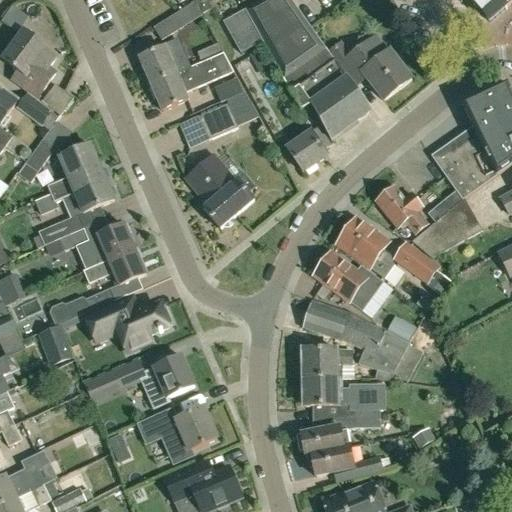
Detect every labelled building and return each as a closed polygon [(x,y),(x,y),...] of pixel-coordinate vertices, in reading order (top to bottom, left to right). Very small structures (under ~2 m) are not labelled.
[(203,0),(201,0),(194,5),(201,15),(210,9),(203,0)] [(241,0),(247,10),(244,12),(262,43),(301,113),(310,108),(330,142),(370,114),(353,90),(289,0),(241,0)] [(511,0),(468,0),(489,25),(511,4),(511,0)] [(262,43),(244,12),(223,24),(240,55),(262,43)] [(162,43),(182,30),(173,17),(153,30),(162,43)] [(53,114),(53,113),(37,101),(56,76),(49,71),(58,60),(47,52),(48,51),(25,34),(3,63),(25,79),(18,88),(28,95),(27,96),(53,114)] [(382,58),(370,42),(350,58),(340,45),(328,54),(353,90),(367,80),(384,102),(411,81),(389,53),(382,58)] [(151,87),(176,76),(172,65),(180,61),(173,46),(140,60),(151,87)] [(188,71),(220,57),(216,47),(183,61),(187,71),(188,71)] [(255,68),(266,61),(261,52),(249,58),(255,68)] [(233,75),(224,55),(220,57),(188,71),(187,71),(176,76),(151,87),(162,113),(188,102),(185,95),(233,75)] [(220,104),(242,95),(236,81),(214,90),(220,104)] [(511,168),(511,166),(511,95),(508,85),(485,96),(511,168)] [(60,118),(74,100),(55,86),(42,104),(60,118)] [(2,95),(0,94),(0,144),(5,149),(13,138),(0,128),(0,126),(17,103),(3,93),(2,95)] [(49,132),(59,119),(53,114),(27,96),(17,110),(42,129),(43,128),(49,132)] [(511,168),(485,96),(463,107),(480,144),(470,152),(461,139),(432,159),(462,203),(411,244),(431,261),(482,232),(464,201),(511,168)] [(209,143),(238,130),(228,106),(198,119),(209,143)] [(329,147),(317,131),(311,135),(311,134),(286,151),(303,174),(327,158),(323,151),(329,147)] [(26,166),(20,174),(32,183),(38,175),(54,152),(42,143),(26,166)] [(50,197),(102,175),(90,147),(58,160),(67,180),(47,189),(50,197)] [(24,161),(28,160),(31,156),(31,152),(27,149),(22,150),(20,153),(20,158),(24,161)] [(214,157),(186,180),(208,206),(203,211),(220,231),(224,229),(229,229),(233,226),(234,220),(244,211),(254,203),(248,195),(255,189),(244,176),(237,182),(236,183),(214,157)] [(102,175),(50,197),(36,203),(41,216),(56,210),(54,206),(74,197),(82,216),(114,202),(113,200),(115,198),(116,195),(113,190),(111,188),(108,188),(102,175)] [(401,204),(391,192),(376,204),(397,230),(404,224),(415,237),(428,226),(417,213),(421,210),(410,196),(401,204)] [(511,194),(501,200),(509,217),(511,215),(511,194)] [(37,251),(60,241),(84,231),(78,217),(39,234),(40,238),(34,241),(37,251)] [(339,245),(373,269),(371,272),(385,282),(395,268),(390,257),(386,254),(392,245),(357,220),(339,245)] [(76,248),(87,272),(107,263),(108,263),(135,251),(125,226),(97,238),(89,242),(84,231),(60,241),(65,253),(76,248)] [(437,273),(441,268),(406,243),(392,262),(428,287),(437,273)] [(511,247),(498,255),(510,278),(511,277),(511,278),(511,247)] [(146,276),(135,251),(108,263),(107,263),(87,272),(84,273),(89,285),(113,275),(119,288),(146,276)] [(0,265),(11,260),(8,254),(0,257),(0,265)] [(361,268),(357,274),(331,255),(314,280),(349,305),(362,314),(384,284),(361,268)] [(437,273),(428,287),(440,296),(450,282),(437,273)] [(0,294),(6,308),(26,299),(16,276),(0,282),(0,294)] [(110,291),(86,301),(82,299),(65,306),(71,321),(81,317),(91,313),(115,302),(110,291)] [(437,302),(436,301),(426,294),(416,306),(426,314),(427,314),(437,302)] [(0,322),(10,318),(3,303),(0,304),(0,322)] [(166,327),(170,326),(164,314),(161,315),(159,311),(147,316),(145,311),(141,312),(136,314),(131,303),(125,306),(86,324),(91,335),(96,347),(118,337),(127,357),(151,346),(149,340),(158,336),(159,338),(162,336),(162,334),(168,331),(166,327)] [(408,347),(387,335),(376,329),(373,328),(349,315),(312,303),(303,328),(340,341),(341,339),(366,349),(359,367),(378,372),(376,379),(389,383),(393,375),(407,383),(422,354),(408,347)] [(62,325),(64,329),(83,321),(81,317),(71,321),(62,325)] [(22,343),(10,318),(0,322),(0,338),(10,334),(15,345),(22,343)] [(396,318),(387,335),(408,347),(416,329),(407,324),(396,318)] [(354,380),(354,365),(353,365),(353,354),(338,354),(337,352),(304,352),(304,364),(302,364),(302,381),(342,381),(342,380),(354,380)] [(169,401),(194,390),(181,360),(143,376),(138,366),(118,374),(125,390),(142,383),(154,411),(171,404),(169,401)] [(342,381),(302,381),(303,397),(304,397),(305,409),(338,408),(338,418),(338,421),(380,421),(380,410),(370,411),(369,388),(352,388),(351,389),(342,389),(342,381)] [(392,411),(392,388),(378,387),(378,410),(392,411)] [(218,441),(204,410),(177,421),(173,413),(152,422),(160,440),(180,431),(190,453),(218,441)] [(0,434),(1,433),(15,427),(7,412),(7,411),(0,414),(0,434)] [(305,458),(311,457),(350,450),(346,432),(356,431),(380,430),(380,421),(338,421),(339,430),(301,437),(298,438),(300,452),(303,451),(303,452),(305,458)] [(9,448),(22,442),(15,427),(1,433),(9,448)] [(420,450),(436,441),(430,430),(414,440),(420,450)] [(113,453),(125,448),(120,436),(108,441),(113,453)] [(354,466),(350,450),(311,457),(315,478),(351,471),(353,481),(383,473),(391,471),(388,459),(380,461),(380,460),(354,466)] [(32,474),(25,459),(6,468),(12,479),(8,481),(6,478),(0,480),(0,508),(31,494),(23,478),(32,474)] [(229,468),(213,474),(208,461),(199,465),(164,480),(174,504),(193,496),(199,511),(213,511),(243,500),(229,468)] [(23,478),(31,494),(44,488),(36,472),(32,474),(23,478)] [(485,479),(489,484),(495,483),(497,478),(493,473),(487,474),(485,479)] [(397,511),(383,511),(373,486),(343,498),(342,495),(323,502),(327,511),(409,511),(408,508),(397,511)] [(0,511),(29,511),(51,502),(44,488),(31,494),(0,508),(0,511)] [(51,504),(55,511),(68,511),(76,508),(87,503),(93,500),(88,490),(82,494),(80,490),(51,504)]
